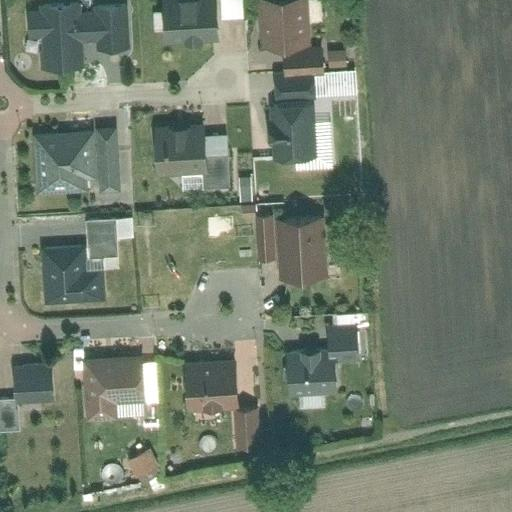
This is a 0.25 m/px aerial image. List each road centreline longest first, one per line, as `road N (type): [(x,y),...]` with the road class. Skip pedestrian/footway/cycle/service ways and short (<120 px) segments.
road 1 (residential): [(0,228),(4,304),(20,332),(172,324),(227,309)]
road 2 (residential): [(0,107),(231,90)]
